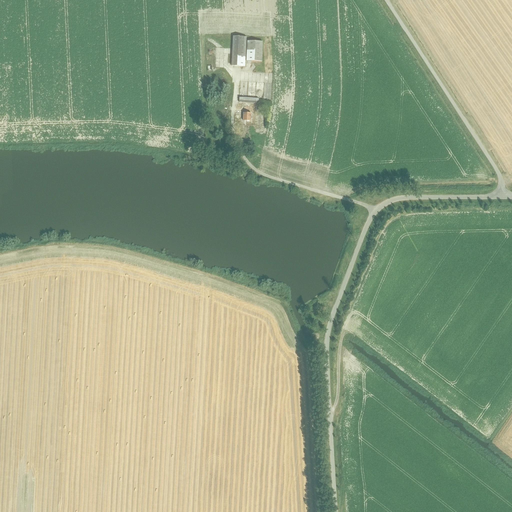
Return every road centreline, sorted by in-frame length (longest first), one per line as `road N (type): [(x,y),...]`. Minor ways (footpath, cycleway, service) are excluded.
road 1 (unclassified): [(335,511),(328,327),(368,220),(394,199),(500,196)]
road 2 (unclassified): [(500,196),(498,173),(386,0)]
